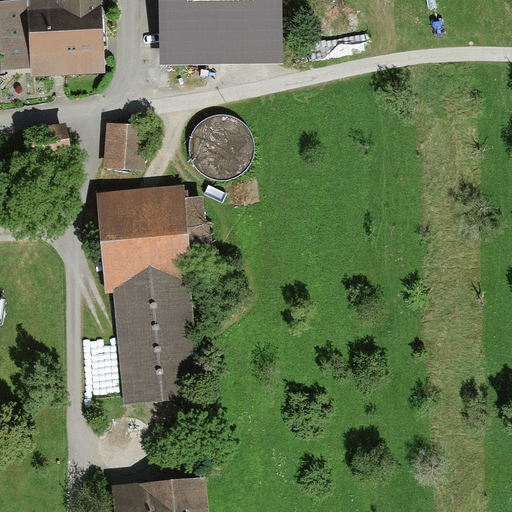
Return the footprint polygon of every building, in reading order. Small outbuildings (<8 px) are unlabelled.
[(58,0),(58,1),(0,3),(0,30),(3,75),(30,74),(32,80),(108,76),(103,0),(58,0)] [(283,0),(160,0),(161,71),(284,66),(283,0)] [(219,180),(256,141),(221,108),(184,147),(219,180)] [(144,173),(147,129),(109,127),(105,171),(144,173)] [(181,193),(97,203),(107,293),(114,293),(127,405),(197,397),(183,285),(192,284),(181,193)] [(212,511),(209,480),(113,489),(115,511),(212,511)]
